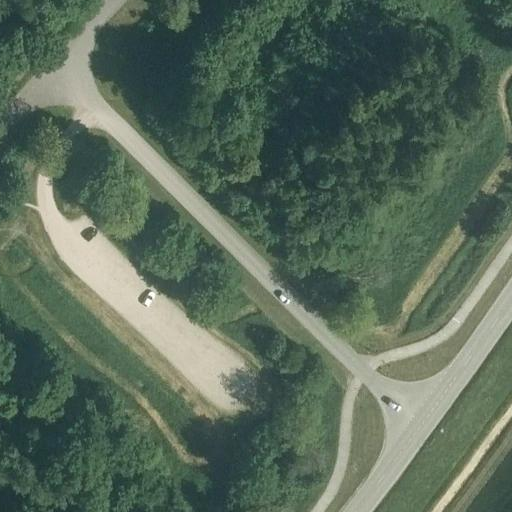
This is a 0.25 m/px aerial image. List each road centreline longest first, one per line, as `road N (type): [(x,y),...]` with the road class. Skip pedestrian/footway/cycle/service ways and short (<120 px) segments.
road 1 (unclassified): [(423,418),(362,374),(60,72)]
road 2 (secondary): [(423,418),(511,289)]
